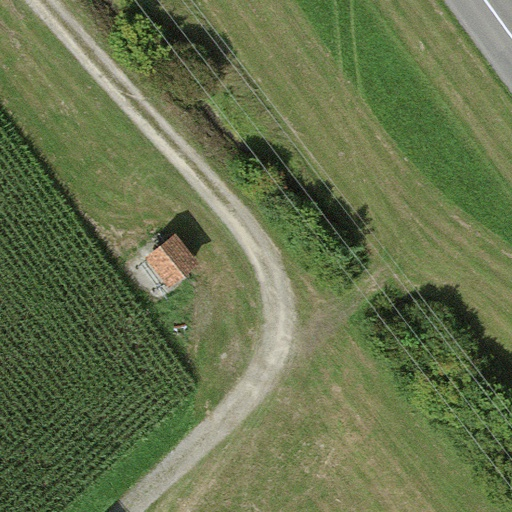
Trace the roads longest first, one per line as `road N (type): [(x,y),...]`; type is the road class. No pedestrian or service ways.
road 1 (track): [(40,0),(227,213),(272,284),(278,347),(260,382),(228,425),(127,511)]
road 2 (track): [(278,347),(391,251)]
